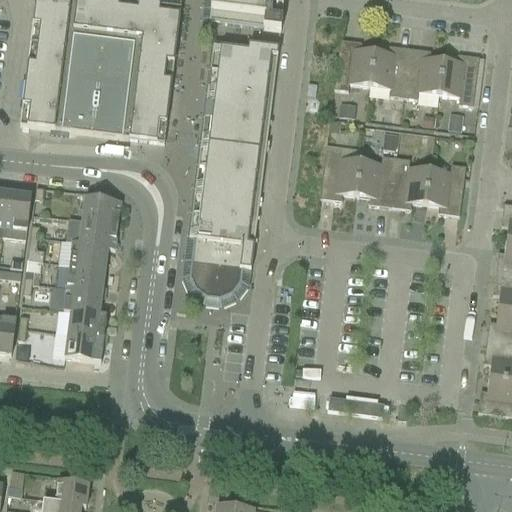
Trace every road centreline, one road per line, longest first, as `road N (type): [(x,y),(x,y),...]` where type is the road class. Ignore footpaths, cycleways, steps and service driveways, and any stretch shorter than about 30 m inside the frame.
road 1 (tertiary): [(147,384),(165,189),(123,166),(62,168)]
road 2 (tertiary): [(62,168),(132,189),(144,206),(129,383)]
road 3 (residential): [(279,245),(272,198),(296,0)]
road 4 (residential): [(506,20),(310,0)]
road 5 (residential): [(244,427),(264,275),(279,245)]
road 6 (residential): [(279,245),(464,266)]
road 7 (tertiary): [(486,466),(322,444)]
road 8 (residential): [(506,20),(487,182)]
road 9 (tertiary): [(129,383),(133,418),(144,430),(242,447)]
road 10 (residential): [(464,266),(444,400)]
road 11 (residential): [(0,375),(129,383)]
